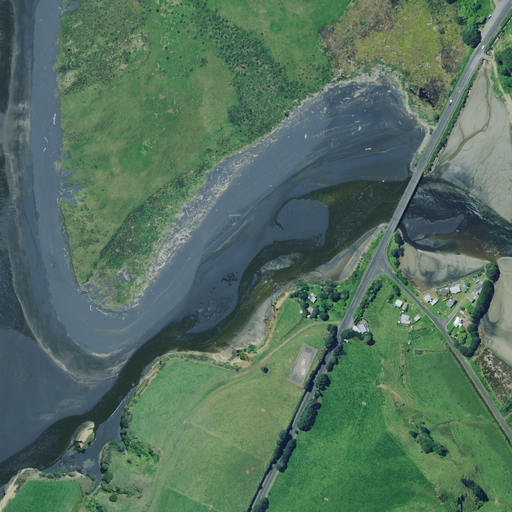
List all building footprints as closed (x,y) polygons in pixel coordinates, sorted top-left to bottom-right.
[(482,285),(478,282),(474,289),(479,292),(482,285)] [(467,297),(468,298),(472,302),(476,298),(478,296),(474,291),(470,296),(469,295),(467,297)] [(313,295),(312,294),(308,298),(313,302),(316,299),(315,298),(317,296),(314,294),(313,295)] [(457,301),(454,299),(452,301),(450,300),(446,305),(451,308),(457,301)] [(307,305),(304,310),(311,315),(313,312),(313,311),(314,309),(310,306),(309,307),(307,305)] [(409,316),(403,315),(401,323),(410,325),(410,322),(408,321),(409,316)] [(364,324),(363,324),(358,325),(361,333),(367,331),(364,324)]
